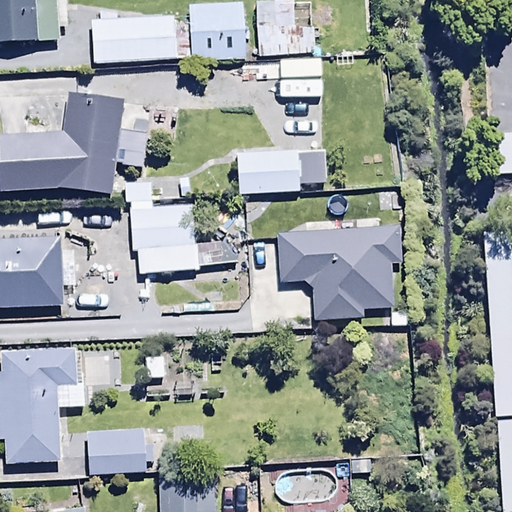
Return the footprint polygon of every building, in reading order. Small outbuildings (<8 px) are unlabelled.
[(0,0),(0,45),(55,43),(55,29),(64,29),(62,0),(0,0)] [(310,2),(254,5),(257,58),(313,55),(310,2)] [(242,5),(188,8),(192,64),(246,61),(242,5)] [(101,22),(88,23),(90,67),(175,63),(173,21),(115,24),(114,12),(100,13),(101,22)] [(375,84),(332,84),(332,108),(375,108),(375,84)] [(62,135),(0,136),(0,194),(59,191),(111,196),(114,168),(139,170),(143,135),(117,132),(120,101),(66,96),(62,135)] [(295,146),(233,151),(237,198),(297,193),(296,185),(323,183),(321,150),(296,152),(295,146)] [(149,203),(127,204),(129,253),(135,253),(136,275),(194,273),(192,209),(149,211),(149,203)] [(396,233),(275,237),(276,288),(309,287),(310,324),(359,323),(359,310),(390,309),(389,264),(397,264),(396,233)] [(0,310),(60,307),(59,289),(75,288),(73,250),(56,251),(56,236),(0,239),(0,310)] [(511,247),(483,250),(496,423),(511,421),(511,247)] [(0,450),(1,465),(57,462),(54,410),(82,408),(79,349),(0,353),(0,450)] [(511,511),(511,425),(496,427),(501,511),(511,511)] [(142,431),(84,433),(86,478),(144,476),(142,431)] [(213,511),(211,477),(157,481),(158,511),(213,511)]
